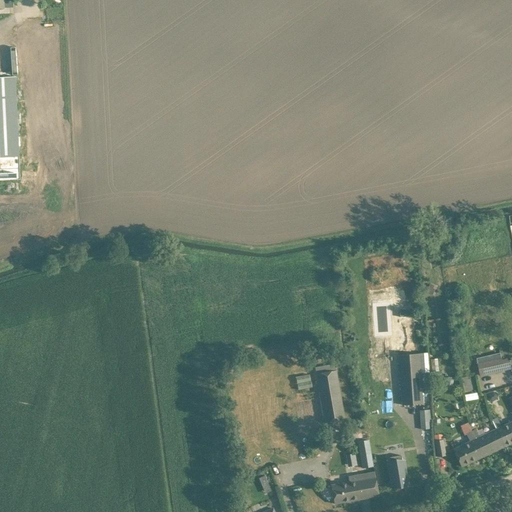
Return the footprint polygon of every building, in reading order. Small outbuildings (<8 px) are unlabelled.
[(62,22),(26,23),(31,177),(23,177),(23,182),(33,182),(35,239),(70,237),(66,114),(78,114),(78,100),(64,101),(62,22)] [(15,76),(0,76),(0,156),(19,156),(15,76)] [(398,355),(402,405),(422,404),(418,354),(398,355)] [(501,358),(477,364),(479,376),(503,371),(501,358)] [(315,374),(324,423),(345,419),(336,370),(315,374)] [(295,375),(296,388),(311,387),(309,373),(295,375)] [(447,377),(447,381),(445,390),(451,391),(453,382),(454,378),(447,377)] [(487,395),(486,398),(488,401),(491,402),(496,399),(497,395),(495,393),(492,392),(489,394),(487,395)] [(419,428),(429,428),(429,409),(419,409),(419,428)] [(511,420),(495,428),(504,445),(511,441),(511,420)] [(475,440),(472,431),(471,431),(468,423),(460,426),(464,435),(466,434),(470,442),(452,450),(460,466),(483,455),(475,440)] [(475,429),(472,431),(475,440),(483,455),(504,445),(495,428),(484,434),(482,429),(477,432),(475,429)] [(357,441),(362,468),(374,466),(369,439),(357,441)] [(434,441),(437,457),(445,456),(443,440),(434,441)] [(344,454),(346,466),(356,464),(354,453),(344,454)] [(408,485),(404,462),(402,462),(400,455),(388,457),(389,464),(387,464),(391,488),(408,485)] [(375,482),(375,474),(374,472),(347,477),(348,482),(330,485),(332,494),(333,503),(378,495),(375,482)] [(265,476),(259,478),(262,486),(268,483),(265,476)]
